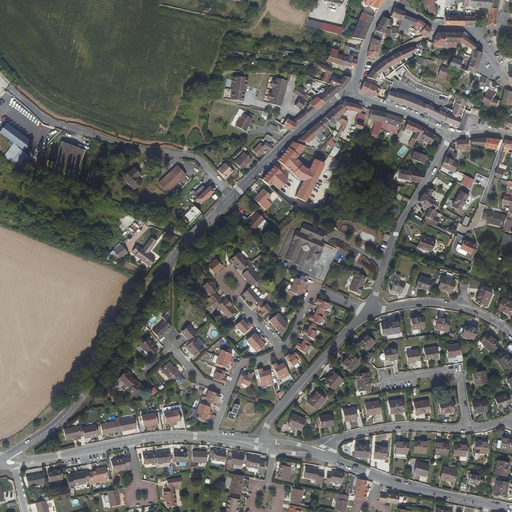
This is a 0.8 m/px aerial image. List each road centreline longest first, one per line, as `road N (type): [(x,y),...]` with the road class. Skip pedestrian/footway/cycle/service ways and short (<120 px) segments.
road 1 (tertiary): [(9,454),(66,415),(165,272),(232,195)]
road 2 (residential): [(373,309),(314,285),(281,352),(238,366),(212,436)]
road 3 (residential): [(232,195),(198,156),(133,151),(43,119),(13,91)]
road 4 (unclassified): [(449,136),(397,232),(373,309)]
road 5 (unclassified): [(370,316),(269,419),(263,444)]
road 6 (tertiary): [(232,195),(347,91)]
road 7 (unclassified): [(467,430),(375,429),(342,437),(322,453)]
road 8 (unclassified): [(370,316),(430,303),(480,314),(511,336)]
road 9 (residential): [(467,430),(457,368),(385,380)]
